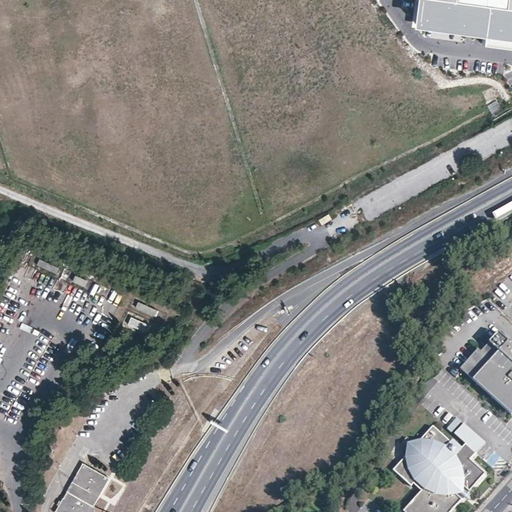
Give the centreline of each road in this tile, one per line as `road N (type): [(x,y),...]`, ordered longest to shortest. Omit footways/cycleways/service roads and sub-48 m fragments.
road 1 (primary): [(190,511),(272,377),(304,340),(401,262),(511,199)]
road 2 (primary): [(511,184),(354,277),(292,331),(189,478)]
road 3 (unknown): [(399,249),(330,268),(177,370)]
road 4 (unknown): [(511,116),(361,204)]
